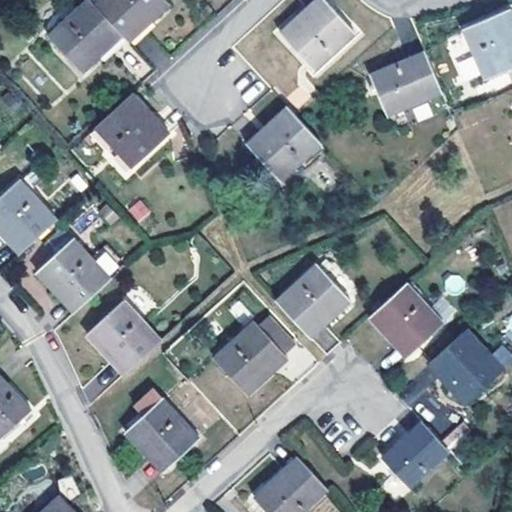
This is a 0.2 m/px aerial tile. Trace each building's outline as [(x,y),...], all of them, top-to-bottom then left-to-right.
[(91,5),(85,0),(83,0),(45,36),(80,73),(119,36),(91,5)] [(142,15),(148,22),(167,4),(162,0),(96,0),(91,5),(119,36),(142,15)] [(321,0),(314,0),(297,16),(304,23),(325,3),(321,0)] [(297,16),(278,33),(311,69),(351,33),(325,3),(304,23),(297,16)] [(511,9),(511,8),(465,27),(487,78),(511,67),(511,9)] [(126,43),(148,22),(142,15),(119,36),(126,43)] [(149,36),(139,46),(161,69),(171,58),(149,36)] [(443,93),(426,52),(372,75),(389,116),(443,93)] [(461,80),(479,73),(471,54),(454,60),(461,80)] [(167,134),(130,95),(93,128),(130,168),(167,134)] [(267,125),(272,131),(252,152),(279,181),(319,144),(294,117),(286,107),(267,125)] [(252,152),(272,131),(267,125),(246,145),(252,152)] [(56,220),(18,180),(0,196),(0,232),(19,254),(56,220)] [(128,208),(138,222),(151,213),(140,199),(128,208)] [(89,206),(68,223),(78,235),(99,218),(89,206)] [(53,291),(60,285),(80,306),(109,279),(72,238),(36,272),(53,291)] [(349,299),(315,263),(275,300),(302,330),(325,309),(330,315),(349,299)] [(440,322),(403,283),(367,317),(403,355),(440,322)] [(80,306),(60,285),(53,291),(73,312),(80,306)] [(102,354),(109,348),(130,369),(159,342),(121,301),(84,335),(102,354)] [(260,371),(281,350),(284,353),(298,340),(266,306),(213,357),(247,393),(265,376),(260,371)] [(325,309),(302,330),(308,336),(330,315),(325,309)] [(454,378),(447,385),(464,403),(500,369),(464,330),(434,357),(454,378)] [(492,354),(507,368),(511,362),(511,354),(501,345),(492,354)] [(130,369),(109,348),(102,354),(122,376),(130,369)] [(265,376),(287,357),(284,353),(281,350),(260,371),(265,376)] [(454,378),(434,357),(427,364),(447,385),(454,378)] [(0,441),(29,414),(0,382),(0,441)] [(160,397),(123,432),(161,472),(207,430),(186,407),(177,416),(160,397)] [(447,450),(420,421),(381,458),(408,487),(447,450)] [(452,448),(468,431),(459,423),(443,440),(452,448)] [(301,511),(327,489),(297,457),(254,496),(268,511),(301,511)] [(69,511),(58,499),(43,511),(69,511)] [(336,511),(324,500),(311,511),(336,511)]
